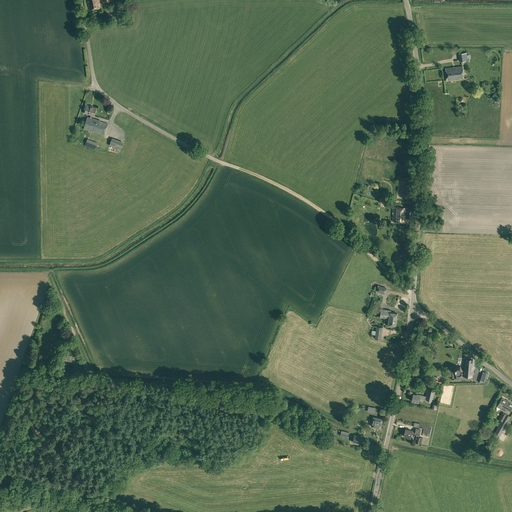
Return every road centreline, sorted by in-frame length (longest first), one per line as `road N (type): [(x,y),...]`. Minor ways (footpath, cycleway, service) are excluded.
road 1 (unclassified): [(412,309),(421,131),(406,0)]
road 2 (unclassified): [(229,165),(100,90),(83,0)]
road 3 (track): [(229,165),(315,205),(413,294)]
road 4 (unclassified): [(371,511),(412,309)]
road 5 (unclassified): [(511,383),(412,309)]
